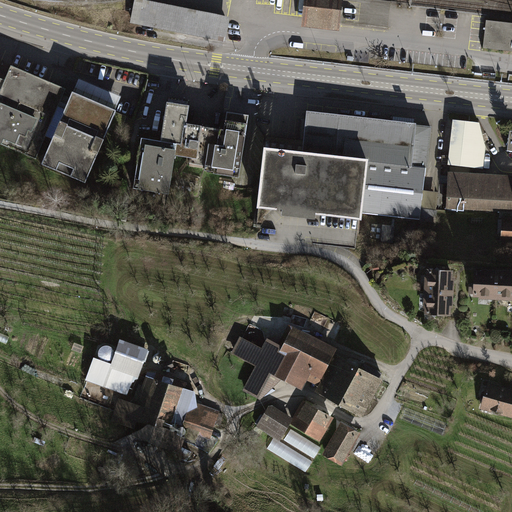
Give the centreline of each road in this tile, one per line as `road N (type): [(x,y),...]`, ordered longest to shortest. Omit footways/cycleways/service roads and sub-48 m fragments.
road 1 (primary): [(0,15),(177,59),(511,100)]
road 2 (residential): [(511,360),(420,336),(383,309),(352,267)]
